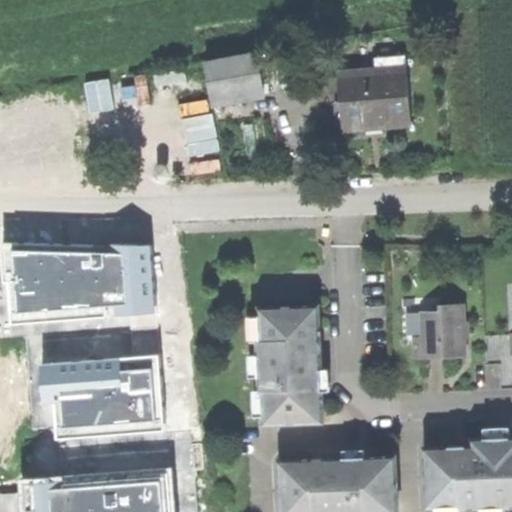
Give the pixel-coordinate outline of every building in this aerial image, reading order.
[(266,93),(259,53),(213,61),(214,65),(209,65),(216,102),(266,93)] [(377,127),(411,125),(408,59),(367,60),(367,73),(341,74),(344,128),(377,127)] [(198,105),(216,102),(209,65),(191,69),(198,105)] [(156,310),(150,246),(2,242),(6,282),(12,281),(15,323),(156,310)] [(319,306),(260,308),(261,342),(257,342),(259,391),(265,390),(266,424),(324,422),(323,389),(318,389),(318,374),(321,374),(319,306)] [(415,359),(463,359),(464,314),(442,314),(424,314),(424,340),(415,340),(415,359)] [(166,429),(160,354),(45,363),(48,401),(57,401),(59,437),(166,429)] [(329,373),(321,374),(318,374),(318,389),(323,389),(329,388),(329,380),(329,373)] [(511,438),(497,439),(472,440),(473,448),(423,449),(425,508),(458,507),(458,510),(511,508),(511,438)] [(345,452),(345,458),(348,458),(348,462),(360,461),(360,457),(362,457),(362,452),(353,452),(345,452)] [(396,511),(395,456),(362,457),(360,457),(360,461),(348,462),(348,458),(345,458),(279,459),(280,511),(396,511)] [(174,511),(171,469),(24,479),(25,511),(174,511)]
